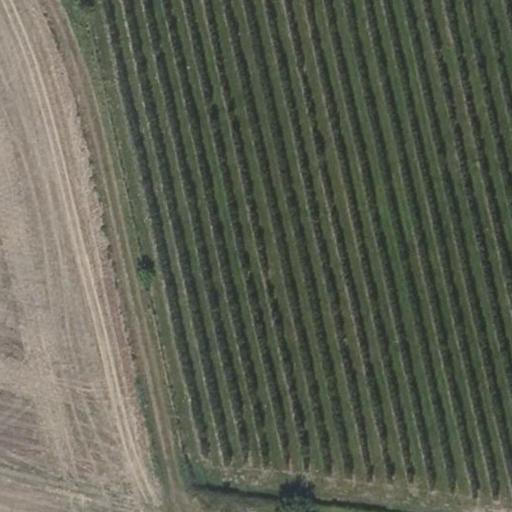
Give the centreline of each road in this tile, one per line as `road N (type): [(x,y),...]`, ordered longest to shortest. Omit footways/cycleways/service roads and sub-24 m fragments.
road 1 (track): [(189,511),(176,489),(63,0)]
road 2 (track): [(167,511),(0,476)]
